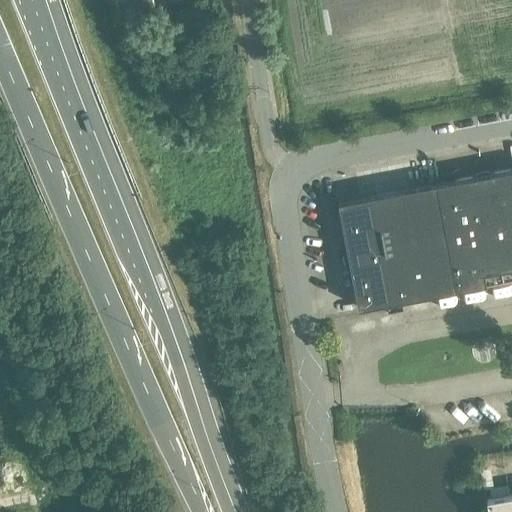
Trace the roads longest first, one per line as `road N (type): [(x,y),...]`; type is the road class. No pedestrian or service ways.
road 1 (primary): [(240,511),(29,0)]
road 2 (primary): [(0,48),(201,511)]
road 3 (tertiary): [(338,511),(279,191),(281,166)]
road 4 (tertiary): [(281,166),(511,122)]
road 5 (unclassified): [(281,166),(269,145),(248,0)]
